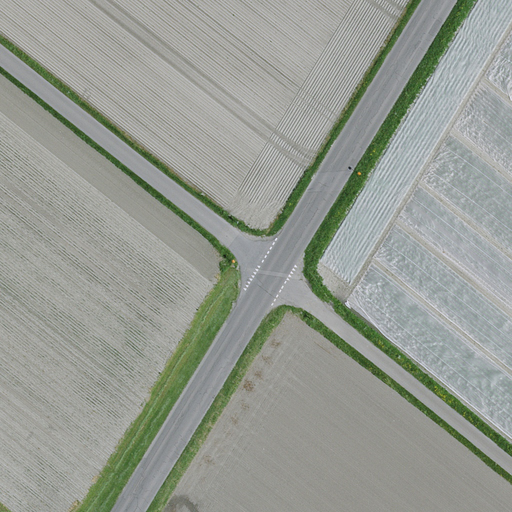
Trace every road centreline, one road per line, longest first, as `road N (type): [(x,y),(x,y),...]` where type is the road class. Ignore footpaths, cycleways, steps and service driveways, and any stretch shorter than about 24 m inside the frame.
road 1 (unclassified): [(0,45),(281,266)]
road 2 (tertiary): [(281,266),(445,0)]
road 3 (unclassified): [(281,266),(511,453)]
road 4 (tertiary): [(128,511),(281,266)]
